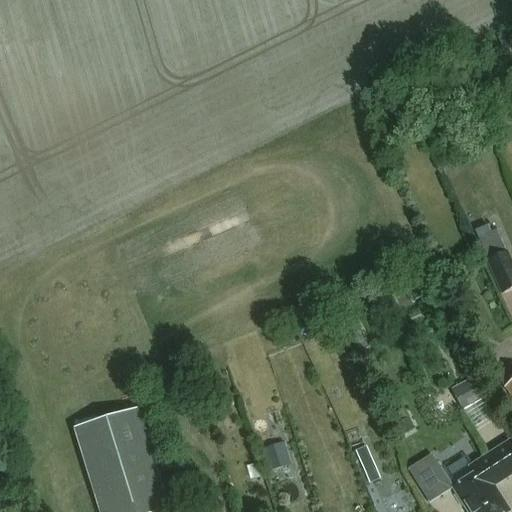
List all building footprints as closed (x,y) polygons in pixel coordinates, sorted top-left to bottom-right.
[(507,252),(497,231),(478,240),(488,261),(507,252)] [(511,263),(507,252),(488,261),(486,262),(501,296),(511,291),(511,263)] [(511,398),(511,367),(511,366),(496,379),(511,398)] [(460,411),(482,399),(473,382),(451,393),(460,411)] [(169,511),(170,511),(139,411),(74,431),(99,511),(169,511)] [(474,478),(453,491),(466,511),(507,511),(493,489),(511,476),(511,445),(510,443),(469,470),(474,478)] [(290,466),(283,445),(263,451),(270,473),(290,466)] [(429,506),(453,491),(431,456),(408,471),(429,506)] [(196,511),(216,511),(213,500),(195,505),(196,511)]
